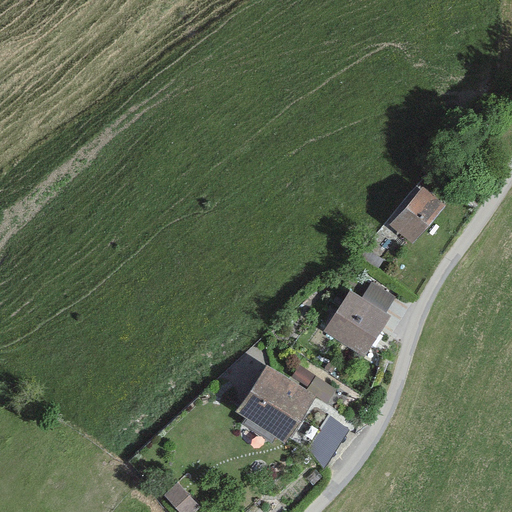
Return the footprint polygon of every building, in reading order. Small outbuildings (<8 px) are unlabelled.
[(450,204),(429,186),(396,224),(417,242),(450,204)] [(396,315),(356,288),(330,327),(370,354),(396,315)] [(298,375),(274,361),(246,409),(296,438),(321,395),(332,402),(340,387),(303,366),(298,375)] [(311,439),(331,449),(349,412),(330,402),(311,439)] [(184,462),(168,471),(184,500),(200,491),(184,462)]
